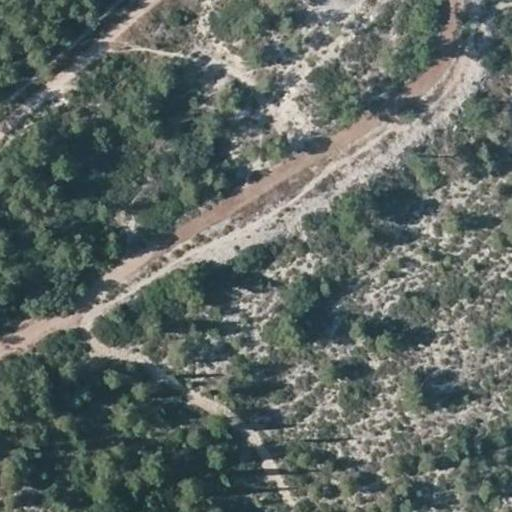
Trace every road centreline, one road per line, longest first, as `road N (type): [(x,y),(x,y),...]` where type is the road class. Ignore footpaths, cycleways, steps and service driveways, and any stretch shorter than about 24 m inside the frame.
road 1 (unknown): [(447,0),(449,29),(425,82),(0,354)]
road 2 (unknown): [(0,133),(148,0)]
